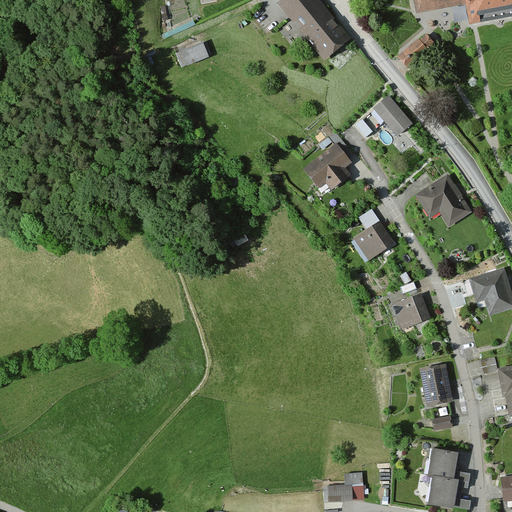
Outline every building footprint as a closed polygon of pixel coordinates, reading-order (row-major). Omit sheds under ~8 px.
[(288,0),(283,4),(328,61),(352,43),(317,0),(288,0)] [(511,0),(416,0),(419,15),(471,6),(475,27),(511,20),(511,0)] [(421,40),(400,60),(414,74),(436,52),(433,50),(437,45),(429,37),(424,42),(421,40)] [(214,57),(207,43),(182,56),(189,70),(214,57)] [(417,126),(391,98),(376,112),(402,139),(417,126)] [(363,117),(355,123),(366,136),(374,130),(363,117)] [(347,171),(354,165),(338,146),(306,173),(321,190),(328,185),(335,193),(353,178),(347,171)] [(448,178),(418,199),(433,220),(441,215),(451,228),(472,213),(448,178)] [(357,242),(372,263),(397,246),(372,211),(361,220),(370,233),(357,242)] [(511,289),(506,271),(471,282),(479,306),(488,304),(492,318),(511,311),(511,289)] [(434,321),(423,295),(394,308),(404,333),(434,321)] [(481,358),(483,372),(498,370),(495,356),(481,358)] [(429,407),(455,402),(447,363),(421,369),(429,407)] [(511,368),(501,371),(506,398),(509,397),(511,412),(511,368)] [(436,432),(454,428),(452,417),(433,421),(436,432)] [(438,479),(458,481),(462,454),(437,451),(433,478),(438,479)] [(330,504),(365,501),(363,475),(345,476),(346,487),(329,488),(330,504)] [(458,481),(438,479),(434,506),(459,510),(462,482),(458,481)]
